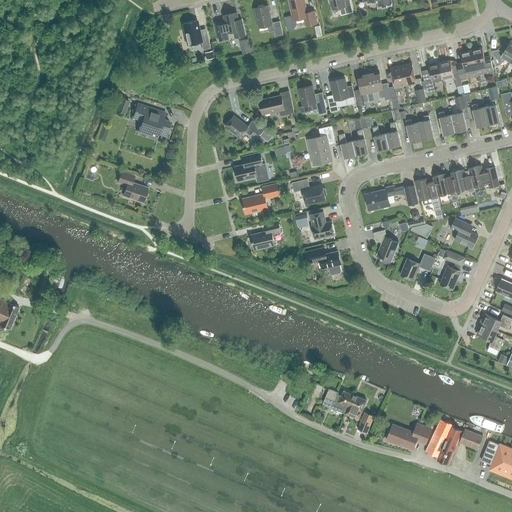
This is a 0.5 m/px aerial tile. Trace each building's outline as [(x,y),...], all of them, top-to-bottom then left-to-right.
[(317,23),(314,11),(307,13),(304,0),(288,0),(292,16),(284,17),(288,32),(294,30),(297,25),(296,20),(304,18),(306,26),(317,23)] [(341,15),(353,13),(350,1),(344,2),(343,0),(330,0),(333,10),(340,9),(341,15)] [(275,37),(283,35),(280,21),(272,23),(268,5),(254,9),(259,28),(267,26),(269,32),(274,31),(275,37)] [(243,24),(239,25),(237,13),(223,16),(224,21),(215,23),(219,42),(228,39),(227,33),(235,31),(237,38),(245,36),(243,24)] [(183,24),(182,24),(187,45),(197,43),(199,51),(210,48),(206,28),(199,30),(197,21),(197,22),(183,25),(183,24)] [(243,39),(246,50),(252,48),(249,37),(243,39)] [(511,62),(511,59),(511,41),(503,53),(498,50),(492,51),(495,64),(504,62),(505,59),(511,62)] [(487,71),(488,74),(494,73),(491,60),(486,62),(482,48),(471,50),(477,74),(487,71)] [(477,74),(471,50),(460,53),(462,62),(457,63),(459,73),(461,81),(467,79),(466,76),(477,74)] [(213,59),(212,51),(205,53),(206,60),(213,59)] [(459,73),(453,74),(450,60),(439,63),(443,80),(454,77),(456,87),(462,85),(461,81),(459,73)] [(433,82),(443,80),(439,63),(428,66),(432,79),(426,81),(429,93),(435,92),(433,82)] [(405,85),(416,83),(412,64),(401,66),(405,85)] [(389,88),(391,99),(392,99),(394,109),(400,108),(398,98),(397,98),(396,92),(401,91),(400,87),(405,85),(401,66),(390,68),(394,86),(389,88)] [(388,83),(382,84),(379,71),(368,73),(373,93),(375,103),(380,98),(384,97),(385,101),(391,99),(389,88),(388,83)] [(375,103),(373,93),(368,73),(358,76),(361,89),(355,91),(358,106),(365,105),(364,102),(368,101),(374,103),(375,103)] [(336,100),(354,96),(352,86),(347,87),(345,79),(330,82),(333,95),(327,97),(331,112),(338,111),(336,100)] [(507,86),(506,79),(496,82),(497,88),(507,86)] [(324,99),(316,101),(312,86),(299,89),(303,106),(311,104),(312,111),(317,109),(319,115),(327,113),(324,99)] [(499,98),(496,86),(487,88),(489,100),(499,98)] [(426,101),(423,88),(414,90),(417,103),(426,101)] [(511,93),(511,94),(511,92),(501,94),(506,116),(511,115),(511,93)] [(129,101),(112,95),(108,108),(125,113),(129,101)] [(280,116),(294,113),(292,102),(283,104),(281,95),(259,100),(263,115),(279,111),(280,116)] [(467,130),(462,108),(466,108),(463,96),(454,98),(458,113),(451,115),(455,133),(467,130)] [(489,125),(500,122),(495,100),(490,101),(491,106),(484,107),(489,125)] [(165,114),(166,113),(137,104),(133,117),(144,121),(141,128),(148,130),(146,136),(155,139),(157,133),(165,136),(169,122),(159,119),(161,113),(165,114)] [(489,125),(484,107),(478,109),(477,104),(472,106),(477,128),(489,125)] [(400,119),(398,112),(398,109),(391,110),(393,120),(400,119)] [(455,133),(451,115),(445,116),(444,112),(439,113),(444,135),(455,133)] [(422,140),(434,138),(429,115),(424,117),(425,121),(418,123),(422,140)] [(259,136),(264,129),(253,121),(248,127),(234,116),(225,127),(239,138),(245,131),(250,136),(253,132),(259,136)] [(356,129),(367,127),(365,117),(354,119),(356,129)] [(422,140),(418,123),(412,124),(411,120),(406,121),(411,143),(422,140)] [(389,148),(401,145),(396,122),(390,124),(392,132),(386,134),(389,148)] [(329,145),(336,143),(332,126),(319,129),(321,137),(308,140),(314,165),(332,161),(329,145)] [(389,148),(386,134),(380,135),(378,126),(372,128),(377,151),(389,148)] [(356,156),(368,153),(362,130),(357,131),(359,140),(353,141),(356,156)] [(356,156),(353,141),(347,143),(344,134),(339,135),(344,158),(356,156)] [(263,165),(260,153),(242,157),(244,165),(235,167),(238,181),(256,177),(257,183),(270,180),(266,165),(263,165)] [(495,167),(482,170),(481,166),(469,169),(470,175),(474,188),(486,185),(486,188),(499,185),(495,167)] [(465,176),(463,170),(451,173),(453,183),(456,192),(468,189),(469,192),(474,191),(474,188),(470,175),(465,176)] [(143,203),(148,188),(132,182),(134,176),(121,171),(118,183),(126,185),(123,196),(143,203)] [(456,192),(453,183),(448,184),(446,174),(433,177),(434,181),(435,187),(438,196),(450,193),(451,197),(452,202),(457,201),(456,195),(457,195),(456,192)] [(439,200),(438,196),(435,187),(434,181),(429,183),(428,178),(415,181),(420,200),(422,200),(423,203),(425,205),(433,203),(434,207),(440,205),(439,200)] [(325,199),(325,196),(326,196),(327,194),(325,189),(324,188),(323,189),(322,185),(310,188),(307,179),(292,183),(294,192),(302,190),(306,204),(325,199)] [(265,199),(279,195),(276,184),(262,187),(264,194),(242,199),(246,214),(268,209),(265,199)] [(395,195),(406,195),(408,206),(418,203),(414,186),(404,188),(402,187),(394,189),(393,186),(386,188),(386,190),(365,194),(369,211),(390,206),(388,196),(395,195)] [(461,215),(470,213),(469,207),(460,209),(461,215)] [(415,220),(418,219),(420,217),(419,213),(416,211),(413,212),(411,215),(412,218),(415,220)] [(315,239),(334,235),(331,222),(326,223),(323,212),(310,215),(313,226),(312,226),(315,239)] [(308,221),(306,214),(295,216),(296,224),(302,223),(302,222),(308,221)] [(472,248),(478,235),(464,229),(467,223),(455,218),(451,229),(458,232),(455,240),(472,248)] [(272,235),(281,233),(278,221),(265,224),(267,231),(250,235),(254,251),(275,246),(272,235)] [(412,227),(410,231),(421,235),(427,224),(412,227)] [(391,262),(398,243),(385,237),(386,234),(385,230),(373,233),(375,241),(382,244),(377,256),(391,262)] [(340,265),(341,265),(338,251),(322,255),(321,249),(306,252),(309,263),(320,261),(322,269),(329,268),(330,274),(332,275),(340,273),(341,271),(340,265)] [(459,271),(461,265),(462,265),(465,258),(446,251),(443,258),(456,263),(453,268),(447,266),(440,285),(453,290),(460,271),(459,271)] [(430,272),(436,259),(424,253),(420,264),(407,259),(400,275),(413,281),(419,267),(430,272)] [(511,283),(501,279),(496,291),(511,298),(511,283)] [(19,307),(0,299),(0,325),(10,330),(19,307)] [(511,315),(511,307),(505,304),(501,311),(511,315)] [(508,330),(511,321),(511,319),(503,315),(500,321),(486,314),(483,320),(481,320),(479,323),(497,331),(499,326),(508,330)] [(495,336),(497,331),(479,323),(478,327),(480,328),(477,334),(491,341),(489,346),(498,351),(499,351),(503,340),(495,336)] [(496,356),(498,351),(489,346),(486,352),(496,356)] [(508,357),(501,354),(497,361),(505,365),(508,357)] [(318,399),(323,387),(317,384),(311,397),(318,399)] [(345,414),(354,395),(344,391),(341,396),(338,395),(339,393),(329,389),(323,405),(345,414)] [(358,420),(367,401),(354,395),(345,414),(358,420)] [(366,413),(361,423),(370,427),(370,426),(374,416),(366,413)] [(438,457),(437,460),(448,464),(461,431),(452,427),(453,426),(441,420),(426,451),(438,457)] [(417,424),(414,432),(393,424),(387,440),(394,443),(394,442),(413,449),(416,440),(426,444),(431,429),(417,424)] [(478,450),(483,436),(464,429),(459,442),(478,450)] [(483,457),(482,461),(491,465),(489,470),(511,479),(511,448),(500,443),(499,445),(490,441),(483,457)]
